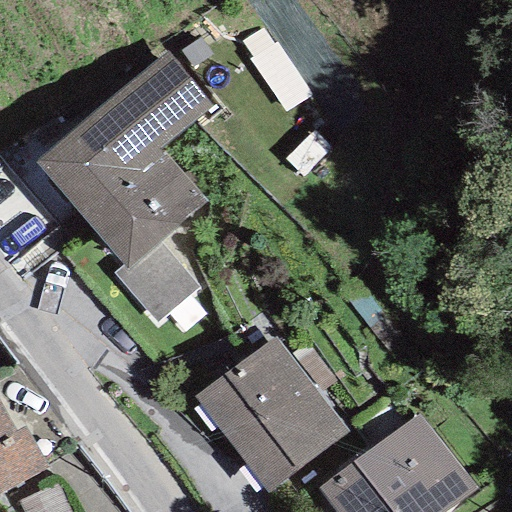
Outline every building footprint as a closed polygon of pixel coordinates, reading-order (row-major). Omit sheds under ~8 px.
[(192,68),(211,55),(199,38),(180,52),(192,68)] [(34,163),(81,215),(158,150),(211,107),(166,51),(34,163)] [(203,202),(158,150),(81,215),(122,265),(125,270),(158,241),(203,202)] [(157,322),(197,288),(158,241),(125,270),(122,265),(111,273),(157,322)] [(274,337),(192,397),(267,493),(348,432),(274,337)] [(0,405),(0,493),(48,467),(24,427),(15,432),(0,405)] [(418,415),(317,488),(334,511),(443,511),(476,488),(418,415)] [(22,511),(70,511),(56,483),(18,503),(22,511)]
